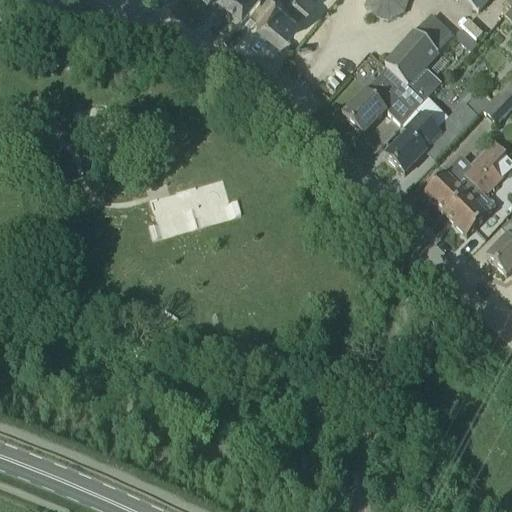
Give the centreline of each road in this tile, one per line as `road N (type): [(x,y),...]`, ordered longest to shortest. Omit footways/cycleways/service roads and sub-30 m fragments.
road 1 (residential): [(421,245),(307,132),(199,46),(117,0)]
road 2 (residential): [(358,511),(355,496),(421,245)]
road 3 (primary): [(131,511),(0,459)]
road 4 (residential): [(421,245),(511,336)]
